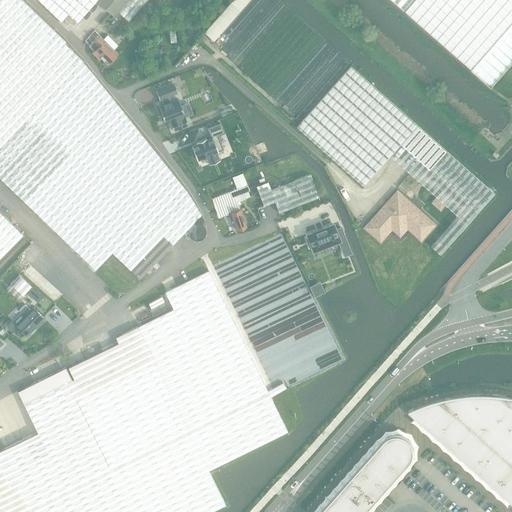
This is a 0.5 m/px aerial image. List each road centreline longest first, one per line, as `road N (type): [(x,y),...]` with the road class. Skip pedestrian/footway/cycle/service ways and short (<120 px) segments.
road 1 (unclassified): [(0,381),(212,236),(152,136),(28,0)]
road 2 (secondary): [(306,474),(406,363)]
road 3 (secondary): [(511,313),(437,334),(406,363)]
